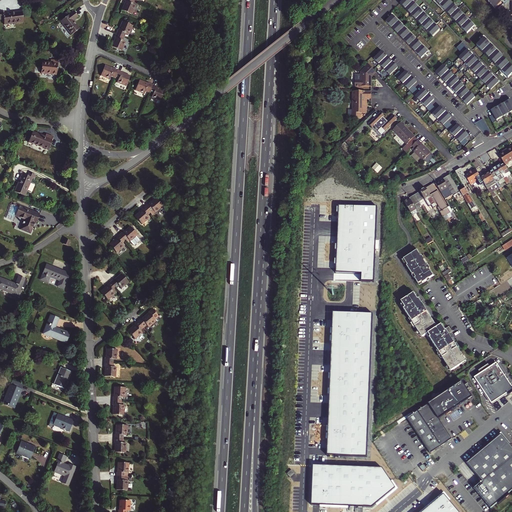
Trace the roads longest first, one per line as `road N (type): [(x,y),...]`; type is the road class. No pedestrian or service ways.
road 1 (motorway): [(250,0),(220,511)]
road 2 (motorway): [(251,395),(274,0)]
road 3 (residential): [(95,511),(82,221)]
road 4 (residential): [(151,148),(336,0)]
